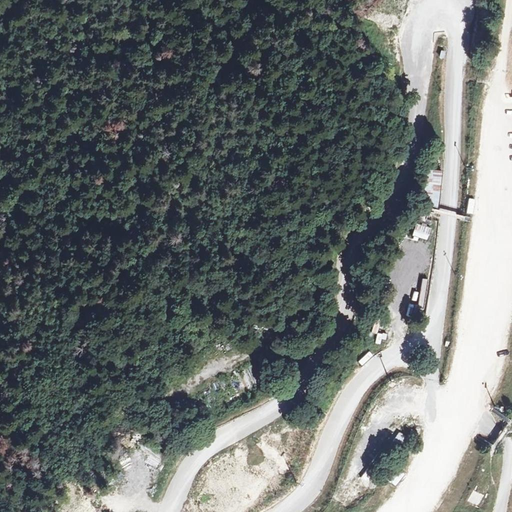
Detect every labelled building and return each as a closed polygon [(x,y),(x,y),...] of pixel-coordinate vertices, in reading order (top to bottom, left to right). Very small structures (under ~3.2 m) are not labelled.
[(426,193),(439,196),(444,172),(431,170),(426,193)] [(430,208),(429,213),(427,213),(425,223),(431,225),(434,209),(430,208)] [(416,239),(432,240),(432,225),(416,225),(416,239)] [(418,241),(417,248),(432,249),(433,242),(418,241)] [(427,256),(425,270),(432,271),(434,257),(427,256)] [(417,276),(415,288),(423,290),(420,306),(425,307),(429,278),(417,276)] [(408,295),(395,292),(390,316),(404,319),(408,295)] [(414,292),(412,303),(419,304),(421,293),(414,292)] [(370,317),(364,316),(361,334),(367,335),(370,317)] [(367,362),(377,353),(374,349),(363,358),(367,362)] [(342,409),(349,398),(343,395),(336,405),(342,409)] [(336,409),(330,421),(336,423),(342,411),(336,409)] [(471,490),(467,502),(478,506),(483,494),(471,490)]
